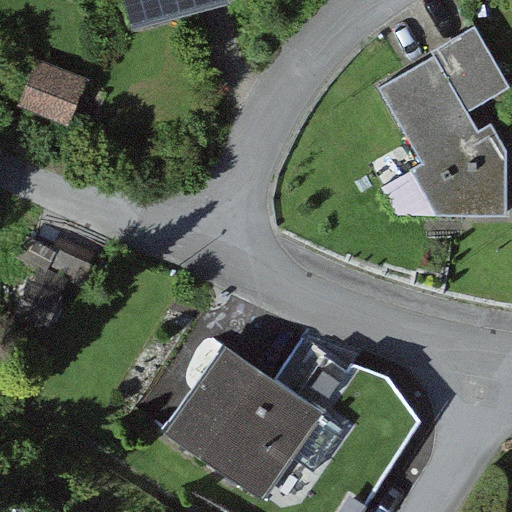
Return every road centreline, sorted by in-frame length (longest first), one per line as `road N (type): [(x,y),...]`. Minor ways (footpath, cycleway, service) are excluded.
road 1 (residential): [(386,0),(270,117),(237,216),(278,289),(381,337),(507,374)]
road 2 (residential): [(446,511),(507,374)]
